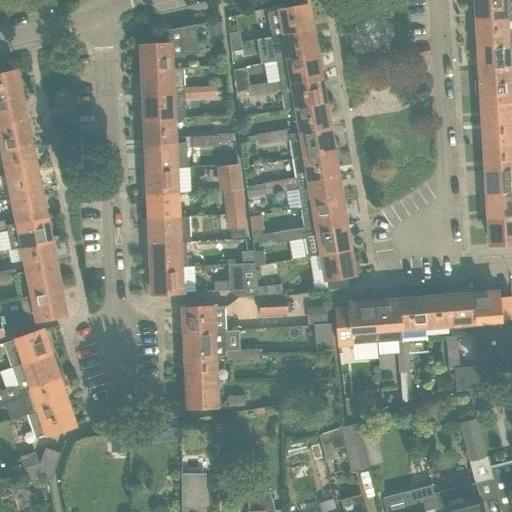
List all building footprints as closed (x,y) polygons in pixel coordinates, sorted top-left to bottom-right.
[(511,0),(475,0),(477,23),(511,20),(511,0)] [(271,38),(280,37),(312,31),(307,5),(267,12),(271,32),(270,32),(270,33),(271,38)] [(384,13),(349,31),(360,52),(395,35),(384,13)] [(505,21),(477,23),(478,46),(507,45),(505,21)] [(199,53),(196,25),(196,24),(165,30),(167,43),(141,45),(142,70),(182,68),(173,68),(173,58),(182,58),(182,55),(199,53)] [(220,24),(208,25),(209,35),(221,34),(220,24)] [(238,31),(228,33),(229,42),(240,40),(239,37),(238,31)] [(280,37),(271,38),(276,62),(316,55),(312,31),(280,37)] [(272,42),(271,38),(270,33),(270,32),(253,35),(253,36),(253,40),(256,40),(257,44),(272,42)] [(253,40),(253,36),(253,35),(239,37),(240,40),(240,43),(241,47),(257,44),(256,40),(253,40)] [(240,40),(229,42),(230,51),(242,49),(241,47),(240,43),(240,40)] [(511,44),(507,45),(478,46),(480,72),(511,69),(511,44)] [(279,87),(320,80),(316,55),(276,62),(279,80),(264,82),(264,89),(262,89),(263,95),(279,92),(280,92),(279,87)] [(199,88),(183,88),(182,68),(142,70),(143,94),(173,93),(174,95),(184,94),(185,99),(202,98),(202,91),(199,92),(199,88)] [(511,69),(480,72),(480,79),(474,80),(475,96),(481,96),(510,95),(509,84),(511,83),(511,69)] [(0,100),(21,96),(16,71),(0,73),(0,100)] [(293,110),(325,105),(320,80),(279,87),(280,92),(279,92),(283,111),(293,109),(293,110)] [(262,89),(264,89),(264,82),(248,85),(249,91),(248,91),(249,97),(263,95),(262,89)] [(216,98),(215,91),(215,87),(199,88),(199,92),(202,91),(202,98),(216,98)] [(173,93),(143,94),(144,120),(174,119),(184,118),(184,94),(174,95),(173,93)] [(483,121),(511,120),(510,95),(481,96),(483,121)] [(0,125),(26,120),(21,96),(0,100),(0,125)] [(205,118),(231,116),(230,103),(204,105),(205,118)] [(297,134),(329,129),(325,105),(293,110),(297,134)] [(146,145),(175,143),(174,119),(144,120),(146,145)] [(0,150),(31,144),(26,120),(0,125),(0,150)] [(511,134),(511,120),(483,121),(484,146),(511,143),(511,134)] [(290,141),(289,135),(288,128),(272,130),(272,133),(273,138),(271,138),(272,143),(288,141),(290,141)] [(290,141),(288,141),(291,159),(291,160),(333,153),(329,129),(297,134),(289,135),(290,141)] [(273,138),(272,133),(272,130),(255,132),(257,145),(272,143),(271,138),(273,138)] [(233,133),(218,134),(218,135),(218,141),(234,141),(233,133)] [(218,135),(201,136),(202,147),(218,147),(218,141),(218,135)] [(201,136),(185,137),(185,143),(186,148),(202,147),(201,136)] [(147,168),(141,168),(141,169),(176,168),(187,168),(186,148),(185,143),(175,143),(146,145),(147,168)] [(511,143),(484,146),(486,170),(511,169),(511,143)] [(0,151),(5,175),(35,168),(31,144),(0,150),(0,151)] [(282,187),(279,187),(280,192),(297,189),(296,185),(337,178),(333,153),(291,160),(294,178),(281,180),(282,187)] [(237,164),(217,166),(219,190),(223,190),(239,189),(237,164)] [(9,199),(40,193),(35,168),(5,175),(9,199)] [(148,194),(177,193),(176,168),(141,169),(141,185),(147,185),(148,194)] [(511,169),(486,170),(487,195),(511,193),(511,169)] [(300,209),(341,202),(337,178),(296,185),(297,189),(300,209)] [(281,180),(263,183),(265,195),(280,192),(279,187),(282,187),(281,180)] [(239,189),(223,190),(225,215),(242,214),(239,189)] [(14,223),(45,217),(40,193),(9,199),(14,223)] [(149,219),(178,217),(177,193),(148,194),(149,219)] [(511,193),(487,195),(488,220),(511,218),(511,193)] [(314,231),(345,226),(341,202),(300,209),(303,227),(303,228),(304,233),(305,233),(314,231)] [(242,214),(225,215),(227,230),(229,230),(244,228),(242,214)] [(0,251),(50,241),(45,217),(14,223),(7,224),(5,225),(7,231),(0,232),(0,251)] [(149,219),(143,219),(144,243),(150,243),(150,244),(179,242),(190,242),(189,217),(178,217),(149,219)] [(511,218),(488,220),(490,245),(511,243),(511,218)] [(306,237),(302,238),(305,258),(309,257),(318,256),(349,250),(345,226),(314,231),(305,233),(306,237)] [(304,233),(303,228),(303,227),(287,230),(287,231),(287,236),(290,235),(291,240),(306,237),(305,233),(304,233)] [(287,236),(287,231),(287,230),(272,233),(274,243),(291,240),(290,235),(287,236)] [(24,272),(55,266),(50,241),(0,251),(0,252),(0,253),(19,249),(24,272)] [(144,252),(145,268),(180,267),(179,242),(150,244),(151,252),(144,252)] [(253,250),(241,251),(242,264),(255,262),(253,250)] [(322,280),(354,275),(349,250),(318,256),(322,280)] [(238,296),(258,295),(255,262),(242,264),(243,280),(228,281),(229,290),(238,296)] [(19,299),(60,291),(55,266),(24,272),(29,296),(19,298),(19,299)] [(181,292),(180,272),(180,267),(145,268),(146,284),(152,284),(152,293),(181,292)] [(2,283),(17,280),(14,268),(0,271),(0,276),(1,276),(2,283)] [(259,286),(259,298),(282,297),(281,284),(259,286)] [(457,295),(448,296),(451,328),(452,336),(457,336),(457,337),(476,335),(473,294),(473,289),(456,290),(457,295)] [(9,326),(65,315),(60,291),(19,299),(22,314),(7,317),(9,326)] [(500,324),(498,297),(498,292),(473,294),(476,335),(501,333),(500,324)] [(426,330),(451,328),(448,296),(424,298),(426,330)] [(426,330),(424,298),(398,300),(401,332),(400,332),(401,341),(408,341),(408,342),(427,341),(426,330)] [(398,300),(373,302),(376,334),(377,343),(395,341),(401,341),(400,332),(401,332),(398,300)] [(258,302),(259,318),(287,317),(286,301),(258,302)] [(373,302),(348,304),(349,308),(334,309),(337,346),(352,344),(352,336),(376,334),(373,302)] [(224,307),(214,307),(214,306),(183,307),(184,333),(224,331),(224,307)] [(11,368),(50,354),(42,330),(3,343),(11,368)] [(224,331),(184,333),(185,358),(217,357),(225,356),(225,350),(224,331)] [(458,351),(457,337),(457,336),(446,337),(447,355),(453,354),(452,351),(458,351)] [(410,358),(408,342),(408,341),(401,341),(395,341),(396,357),(403,356),(404,359),(410,358)] [(342,380),(363,378),(360,344),(352,344),(337,346),(338,348),(340,372),(341,372),(342,380)] [(499,355),(478,357),(479,368),(480,386),(491,382),(511,374),(511,348),(503,351),(499,355)] [(245,360),(258,359),(258,349),(241,350),(242,355),(244,355),(245,360)] [(244,355),(242,355),(241,350),(225,350),(225,356),(225,361),(245,360),(244,355)] [(448,370),(460,369),(458,351),(452,351),(453,354),(447,355),(448,370)] [(17,392),(58,378),(50,354),(11,368),(17,386),(4,390),(6,395),(3,396),(5,401),(18,396),(17,392)] [(410,358),(404,359),(403,356),(396,357),(398,374),(409,373),(409,372),(411,372),(410,358)] [(186,384),(218,383),(217,357),(185,358),(186,384)] [(39,410),(66,401),(58,378),(17,392),(18,396),(21,395),(23,404),(35,400),(39,410)] [(188,408),(219,406),(218,383),(186,384),(188,408)] [(228,407),(244,406),(244,395),(227,396),(228,407)] [(39,410),(27,414),(35,438),(62,429),(74,425),(66,401),(39,410)] [(469,463),(487,458),(476,418),(458,423),(469,463)] [(351,472),(368,467),(357,422),(328,432),(333,449),(345,447),(351,472)] [(38,464),(23,469),(28,484),(46,481),(48,480),(53,474),(60,453),(44,447),(38,464)] [(511,460),(487,466),(495,498),(498,511),(500,511),(511,509),(511,460)] [(483,511),(481,501),(479,502),(474,482),(433,493),(431,485),(436,508),(437,508),(438,511),(448,508),(449,511),(483,511)] [(403,492),(382,497),(386,511),(423,511),(424,511),(436,508),(431,485),(403,492)] [(270,492),(249,493),(250,511),(248,511),(264,511),(274,510),(270,492)]
